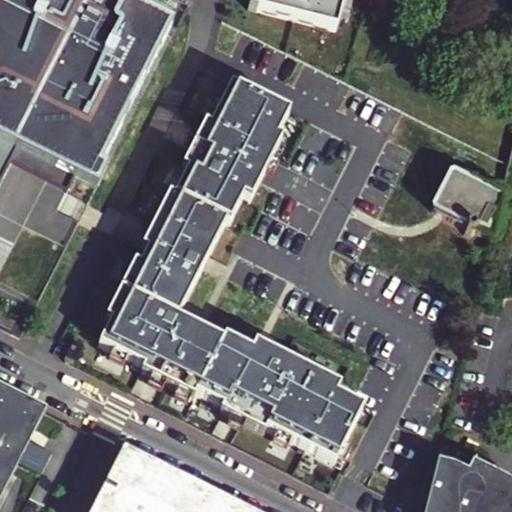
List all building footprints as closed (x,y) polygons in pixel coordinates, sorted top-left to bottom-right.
[(104,172),(98,169),(168,31),(109,0),(0,0),(0,143),(17,152),(94,191),(104,172)] [(258,0),(255,17),(342,36),(350,0),(258,0)] [(288,117),(232,86),(212,126),(207,124),(184,168),(189,171),(176,197),(171,194),(144,247),(149,249),(141,264),(137,262),(108,318),(113,320),(99,349),(143,371),(141,376),(193,403),(196,398),(222,411),(219,417),(263,438),(265,433),(334,467),(362,412),(334,399),(338,391),(253,348),(250,355),(224,342),(220,345),(176,322),(225,226),(228,228),(242,201),(249,205),(279,143),(275,140),(288,117)] [(0,185),(17,152),(0,143),(0,185)] [(444,214),(500,240),(511,212),(511,196),(462,174),(444,214)] [(433,209),(443,213),(455,183),(445,179),(433,209)] [(0,506),(49,413),(0,388),(0,506)] [(243,511),(127,453),(98,511),(243,511)] [(436,465),(454,470),(457,459),(439,454),(436,465)] [(511,511),(511,487),(457,459),(454,470),(436,465),(423,511),(511,511)]
